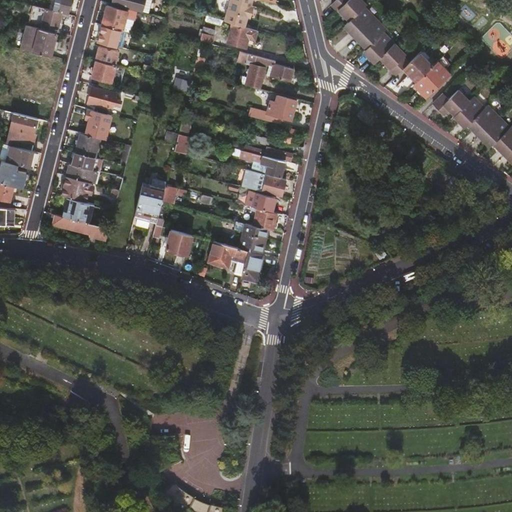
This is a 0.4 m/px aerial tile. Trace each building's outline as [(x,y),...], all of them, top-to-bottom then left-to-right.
[(59,0),(57,12),(61,13),(64,14),(67,15),(70,0),(59,0)] [(113,0),(113,3),(128,7),(136,9),(142,11),(144,0),(113,0)] [(151,0),(144,0),(142,11),(148,12),(151,0)] [(229,0),(224,20),(233,23),(244,26),(247,16),(250,17),(252,6),(250,6),(251,0),(229,0)] [(337,7),(350,19),(365,4),(367,1),(365,0),(333,0),(331,2),(336,8),(337,7)] [(350,31),(354,35),(375,14),(365,4),(350,19),(345,23),(351,29),(350,31)] [(45,9),(32,5),(27,22),(41,26),(57,30),(58,24),(61,13),(57,12),(45,9)] [(128,8),(128,10),(107,5),(102,25),(114,28),(123,30),(126,17),(133,18),(135,10),(136,9),(128,7),(128,8)] [(469,21),(475,15),(467,7),(461,12),(469,21)] [(362,38),(368,45),(384,29),(386,27),(375,14),(354,35),(359,40),(362,38)] [(206,15),(200,40),(209,43),(215,18),(206,15)] [(133,18),(126,17),(123,30),(130,31),(133,18)] [(13,47),(49,56),(51,50),(55,51),(58,41),(54,40),(56,32),(26,25),(19,23),(17,32),(13,47)] [(257,30),(244,26),(233,23),(228,42),(245,47),(248,37),(254,39),(257,30)] [(113,33),(114,28),(102,25),(98,42),(128,49),(129,44),(120,42),(117,41),(118,35),(113,33)] [(375,61),(380,56),(395,40),(384,29),(368,45),(365,48),(371,54),(369,55),(375,61)] [(390,67),(396,74),(401,68),(403,66),(411,59),(404,53),(406,51),(395,40),(380,56),(391,66),(390,67)] [(99,45),(96,59),(115,65),(118,50),(99,45)] [(435,61),(422,48),(411,59),(403,66),(417,79),(435,61)] [(275,64),(275,61),(239,51),(237,61),(246,63),(247,60),(255,62),(255,61),(269,65),(274,67),(271,77),(290,82),(294,69),(275,64)] [(412,84),(426,97),(450,74),(443,67),(447,63),(440,57),(436,60),(435,61),(417,79),(415,82),(412,84)] [(115,65),(96,59),(94,68),(91,76),(112,81),(116,65),(115,65)] [(195,59),(192,71),(198,73),(198,72),(201,70),(203,61),(195,59)] [(245,86),(260,89),(266,67),(254,64),(250,67),(247,78),(245,86)] [(401,68),(415,82),(417,79),(403,66),(401,68)] [(241,77),(239,84),(245,86),(247,78),(241,77)] [(173,87),(174,87),(182,89),(183,89),(183,88),(184,83),(184,82),(175,80),(173,87)] [(96,105),(94,111),(105,114),(106,114),(108,106),(112,107),(113,104),(119,105),(121,100),(114,99),(116,93),(91,87),(87,103),(96,105)] [(453,114),(468,99),(457,89),(448,98),(443,93),(432,103),(442,113),(443,114),(448,109),(453,114)] [(250,108),(248,116),(280,124),(282,118),(291,120),(295,100),(276,95),(274,101),(269,100),(267,112),(250,108)] [(467,123),(484,107),(472,95),(468,99),(453,114),(458,119),(460,121),(458,122),(463,127),(467,123)] [(473,132),(476,136),(497,116),(486,105),(484,107),(467,123),(473,129),(471,130),(473,132)] [(360,107),(355,116),(367,124),(373,116),(360,107)] [(36,119),(5,111),(3,119),(7,119),(7,122),(6,123),(11,124),(10,128),(6,145),(10,146),(31,151),(34,134),(35,134),(33,133),(36,119)] [(256,134),(255,135),(260,137),(263,128),(241,122),(242,118),(233,115),(231,122),(222,119),(220,125),(229,128),(229,127),(256,134)] [(488,146),(493,142),(508,127),(497,116),(476,136),(482,141),(483,140),(488,146)] [(189,122),(181,119),(177,134),(185,136),(186,136),(189,122)] [(499,151),(503,155),(511,145),(511,123),(508,127),(493,142),(499,148),(497,149),(499,151)] [(282,142),(290,145),(292,137),(293,133),(294,129),(285,127),(285,129),(282,141),(282,142)] [(276,140),(282,141),(285,129),(279,128),(276,140)] [(80,132),(75,152),(98,158),(100,148),(97,147),(100,138),(80,132)] [(165,140),(174,142),(175,136),(166,133),(165,140)] [(175,144),(173,150),(181,152),(183,153),(188,136),(186,136),(185,136),(177,134),(175,144)] [(255,135),(250,134),(249,140),(268,145),(269,139),(260,137),(255,135)] [(1,161),(6,162),(10,146),(6,145),(4,145),(0,160),(1,161)] [(121,164),(126,165),(130,146),(125,145),(121,164)] [(266,156),(266,157),(267,155),(290,161),(292,154),(266,147),(265,151),(244,145),(243,150),(245,151),(250,152),(259,155),(266,156)] [(416,150),(410,145),(402,156),(409,160),(416,150)] [(511,162),(511,145),(503,155),(508,160),(509,160),(511,162)] [(10,146),(6,162),(16,165),(31,169),(35,153),(31,151),(10,146)] [(283,161),(284,161),(266,157),(266,156),(259,155),(250,152),(245,151),(244,156),(260,160),(258,171),(280,176),(282,168),(284,168),(285,163),(283,162),(283,161)] [(75,152),(72,164),(97,170),(99,171),(102,159),(98,158),(75,152)] [(6,162),(1,161),(0,165),(0,184),(13,187),(21,189),(25,174),(15,171),(16,165),(6,162)] [(72,164),(69,163),(68,168),(66,176),(81,179),(86,181),(94,183),(97,170),(72,164)] [(259,173),(243,169),(242,174),(257,178),(259,173)] [(262,191),(266,175),(259,173),(257,178),(256,183),(254,189),(262,191)] [(113,188),(120,189),(123,177),(117,175),(113,188)] [(281,197),(286,180),(266,175),(262,191),(281,197)] [(81,179),(66,176),(64,183),(63,189),(61,195),(66,196),(81,200),(83,192),(88,193),(91,194),(92,191),(93,186),(86,184),(86,181),(81,179)] [(149,221),(155,222),(161,200),(165,184),(165,182),(152,179),(151,185),(145,183),(142,183),(134,217),(137,218),(149,221)] [(239,185),(254,189),(256,183),(241,179),(239,185)] [(238,185),(229,183),(227,188),(236,191),(238,185)] [(13,187),(0,184),(0,200),(9,203),(13,187)] [(186,190),(165,184),(161,200),(173,203),(176,193),(185,196),(186,190)] [(110,197),(117,198),(120,189),(113,188),(113,187),(110,197)] [(248,191),(245,205),(251,207),(271,212),(275,198),(248,191)] [(89,223),(94,203),(86,201),(82,200),(81,200),(66,196),(65,201),(66,202),(65,204),(64,206),(64,207),(63,208),(63,209),(63,211),(63,212),(63,213),(63,215),(62,215),(62,216),(89,223)] [(212,198),(202,196),(201,202),(210,205),(212,198)] [(9,203),(0,200),(0,207),(8,209),(9,203)] [(13,209),(8,209),(0,207),(0,225),(12,226),(13,209)] [(269,229),(272,229),(273,227),(276,213),(271,212),(251,207),(251,210),(255,212),(253,224),(267,228),(269,229)] [(88,236),(106,240),(107,240),(109,228),(97,225),(95,224),(91,223),(89,223),(62,216),(50,213),(47,212),(46,216),(46,217),(50,218),(51,217),(54,217),(52,224),(89,233),(88,236)] [(149,221),(137,218),(135,226),(147,229),(149,221)] [(253,224),(245,222),(238,248),(246,250),(260,253),(267,228),(253,224)] [(159,234),(161,227),(155,226),(150,244),(156,246),(159,234)] [(269,229),(267,228),(260,253),(262,254),(269,229)] [(187,255),(192,235),(170,230),(169,237),(166,236),(164,241),(167,242),(165,249),(187,255)] [(415,236),(414,235),(402,240),(405,247),(407,246),(415,236)] [(415,235),(414,235),(415,236),(407,246),(418,242),(415,235)] [(240,276),(246,250),(238,248),(214,241),(213,241),(208,262),(227,267),(229,260),(230,258),(232,258),(232,260),(236,262),(233,276),(240,277),(240,276)] [(260,282),(266,255),(262,254),(260,253),(246,250),(240,276),(240,277),(260,282)] [(203,276),(205,269),(199,267),(196,274),(203,276)] [(158,470),(182,461),(178,451),(176,439),(176,436),(151,439),(158,470)] [(216,511),(217,507),(210,505),(197,500),(190,496),(184,493),(176,488),(171,484),(163,479),(144,501),(152,507),(156,510),(159,511),(216,511)]
